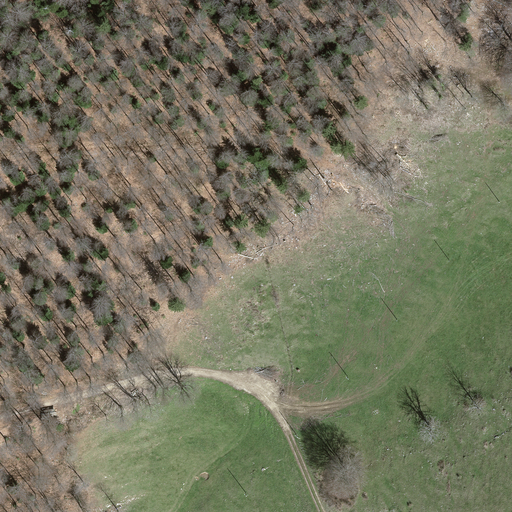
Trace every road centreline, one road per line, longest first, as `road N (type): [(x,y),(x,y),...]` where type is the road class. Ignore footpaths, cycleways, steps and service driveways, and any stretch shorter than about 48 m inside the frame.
road 1 (track): [(0,151),(252,140),(331,165),(398,210)]
road 2 (track): [(320,511),(263,394),(229,376),(171,371),(0,418)]
road 3 (track): [(179,511),(273,410)]
